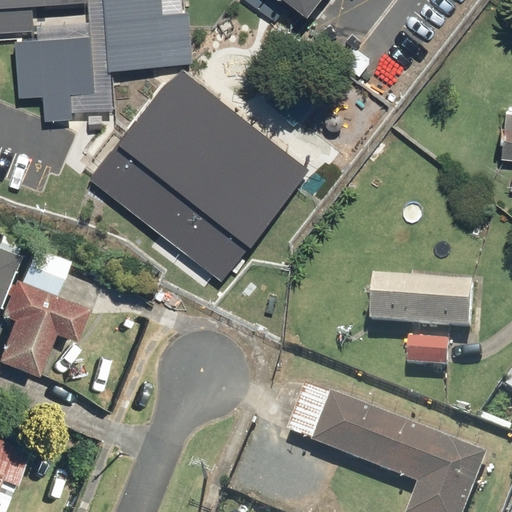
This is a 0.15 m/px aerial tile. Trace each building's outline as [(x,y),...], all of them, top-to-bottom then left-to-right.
[(0,0),(0,27),(36,25),(34,4),(78,0),(0,0)] [(107,0),(112,57),(192,51),(188,2),(166,4),(165,0),(107,0)] [(17,32),(23,88),(42,86),(45,114),(75,111),(72,80),(95,78),(90,25),(17,32)] [(180,59),(93,167),(218,268),(306,160),(180,59)] [(467,116),(427,87),(395,130),(435,159),(467,116)] [(38,115),(0,101),(0,102),(0,118),(32,131),(38,115)] [(511,154),(511,108),(503,108),(500,153),(511,154)] [(18,284),(11,281),(0,310),(0,312),(13,318),(0,353),(0,362),(34,375),(49,334),(72,343),(86,308),(52,295),(65,260),(31,247),(18,284)] [(0,294),(15,258),(0,251),(0,294)] [(374,278),(371,323),(468,329),(471,284),(374,278)] [(449,342),(409,340),(407,365),(447,368),(449,342)] [(465,511),(488,454),(306,385),(288,432),(420,482),(408,511),(465,511)] [(0,511),(23,449),(0,440),(0,511)]
